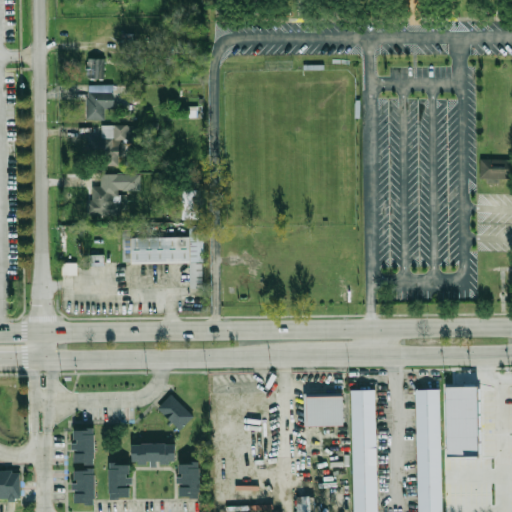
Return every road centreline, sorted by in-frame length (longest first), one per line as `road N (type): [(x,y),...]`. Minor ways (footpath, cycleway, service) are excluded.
road 1 (secondary): [(511,327),(44,334)]
road 2 (residential): [(44,334),(41,0)]
road 3 (secondary): [(44,361),(283,358)]
road 4 (secondary): [(369,357),(511,355)]
